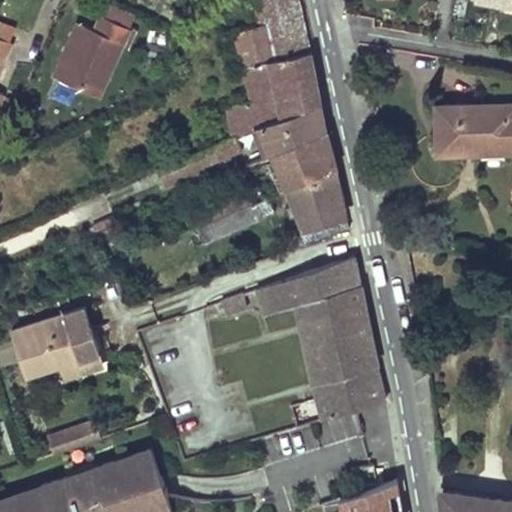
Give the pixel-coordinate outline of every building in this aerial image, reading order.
[(253,0),(260,26),(268,57),(309,48),(298,0),(253,0)] [(130,27),(136,13),(108,1),(102,14),(130,27)] [(83,23),(59,76),(98,93),(130,27),(102,14),(99,13),(93,27),(83,23)] [(0,19),(0,37),(10,41),(15,25),(0,19)] [(59,76),(83,23),(77,20),(53,73),(59,76)] [(268,57),(260,26),(237,31),(244,63),(268,57)] [(0,37),(0,105),(5,93),(0,90),(0,56),(7,58),(13,43),(10,41),(0,37)] [(319,103),(309,48),(268,57),(244,63),(253,99),(226,103),(231,135),(236,133),(260,122),(319,103)] [(511,102),(436,104),(436,153),(511,150),(511,102)] [(324,129),(319,103),(260,122),(272,151),(324,129)] [(335,167),(324,129),(272,151),(284,179),(248,194),(246,188),(190,210),(195,224),(268,195),(289,185),(335,167)] [(231,135),(157,167),(162,179),(241,146),(236,133),(231,135)] [(349,228),(335,167),(289,185),(295,201),(286,204),(290,218),(301,215),(304,226),(289,230),(295,246),(349,228)] [(268,195),(195,224),(202,240),(274,208),(268,195)] [(93,222),(96,228),(115,220),(113,214),(93,222)] [(385,397),(355,254),(257,286),(265,313),(296,303),(322,417),(383,398),(385,397)] [(243,291),(220,297),(225,313),(247,305),(243,291)] [(88,304),(14,330),(30,373),(63,361),(66,369),(106,355),(88,304)] [(0,511),(163,511),(172,509),(163,482),(150,445),(92,465),(95,474),(71,482),(68,473),(40,483),(43,492),(2,506),(0,501),(0,511)] [(95,474),(92,465),(68,473),(71,482),(95,474)] [(404,511),(397,480),(335,494),(338,511),(404,511)] [(40,483),(0,497),(0,501),(2,506),(43,492),(40,483)] [(511,511),(511,498),(442,489),(444,511),(511,511)]
